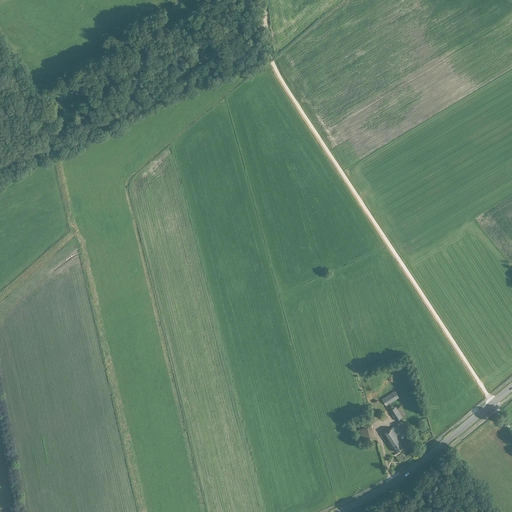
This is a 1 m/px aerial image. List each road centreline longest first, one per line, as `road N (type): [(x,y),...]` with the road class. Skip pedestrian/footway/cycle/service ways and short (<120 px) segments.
road 1 (track): [(486,393),(274,66),(262,0)]
road 2 (secondary): [(337,511),(402,475),(492,402)]
road 3 (track): [(120,104),(205,62),(224,42),(221,21),(201,0)]
road 4 (track): [(0,136),(53,135),(120,104),(112,98)]
